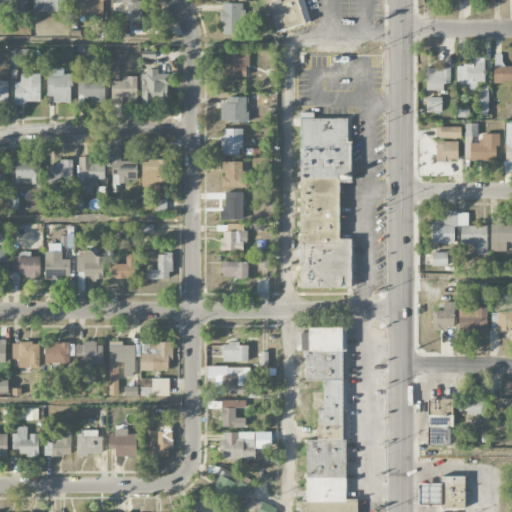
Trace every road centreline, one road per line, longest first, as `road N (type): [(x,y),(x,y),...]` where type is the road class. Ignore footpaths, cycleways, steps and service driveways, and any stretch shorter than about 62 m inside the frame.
road 1 (secondary): [(400,511),(400,0)]
road 2 (residential): [(184,474),(192,447),(193,56),(189,27),(171,0)]
road 3 (residential): [(401,310),(0,310)]
road 4 (residential): [(192,131),(0,135)]
road 5 (residential): [(184,474),(163,484),(0,484)]
